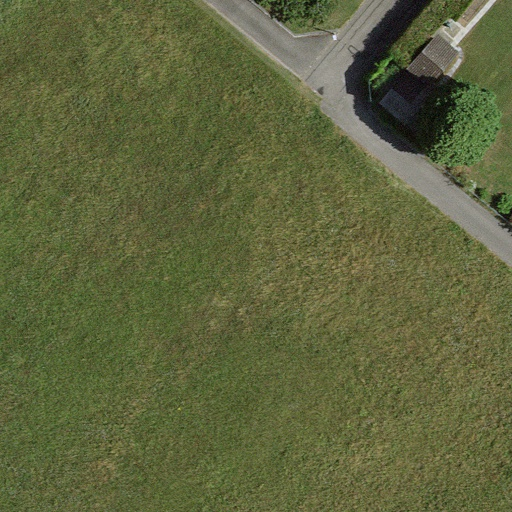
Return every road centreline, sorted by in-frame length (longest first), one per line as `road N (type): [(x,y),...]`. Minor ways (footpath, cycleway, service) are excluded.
road 1 (residential): [(511,241),(336,88),(409,0)]
road 2 (unknown): [(223,0),(336,88)]
